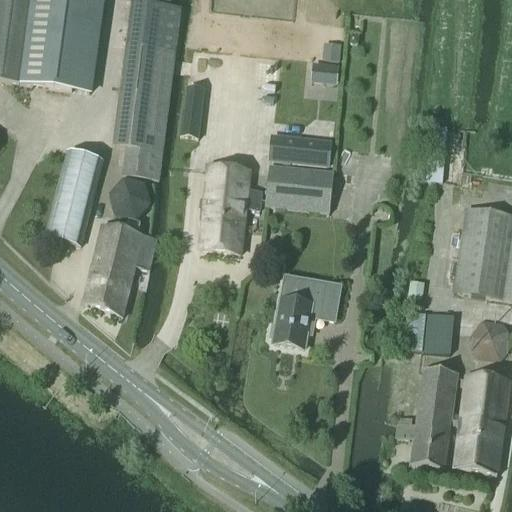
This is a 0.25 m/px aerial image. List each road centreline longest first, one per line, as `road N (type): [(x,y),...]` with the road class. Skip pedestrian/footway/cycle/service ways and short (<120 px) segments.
road 1 (track): [(307,511),(334,473),(385,0)]
road 2 (secondary): [(300,511),(205,446),(0,277)]
road 3 (track): [(98,122),(110,160),(71,315),(59,329)]
